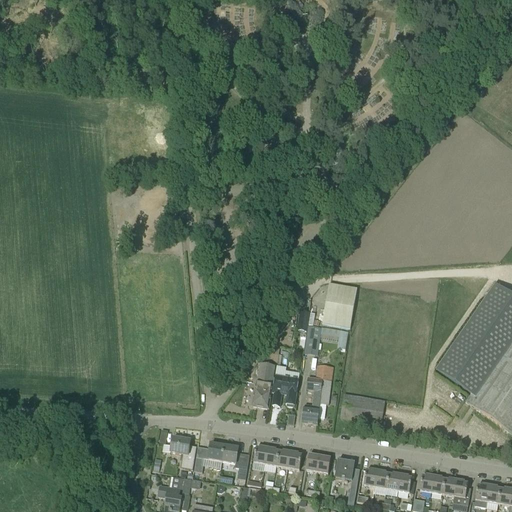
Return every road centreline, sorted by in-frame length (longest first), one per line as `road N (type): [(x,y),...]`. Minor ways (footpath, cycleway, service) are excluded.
road 1 (residential): [(511,475),(209,425)]
road 2 (track): [(511,32),(358,231)]
road 3 (residential): [(209,425),(211,410),(358,231)]
road 4 (unclassified): [(137,425),(0,411)]
